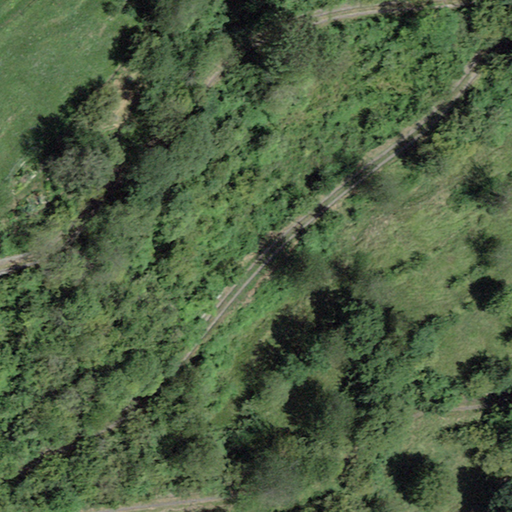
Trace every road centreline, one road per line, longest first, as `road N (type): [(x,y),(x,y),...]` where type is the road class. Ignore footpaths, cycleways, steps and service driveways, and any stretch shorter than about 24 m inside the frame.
road 1 (track): [(511,40),(426,127),(261,261),(144,401),(0,477)]
road 2 (track): [(0,267),(51,250),(162,141),(226,56),(329,16),(466,0)]
road 3 (track): [(97,511),(284,487),(325,474),(404,416),(511,394)]
